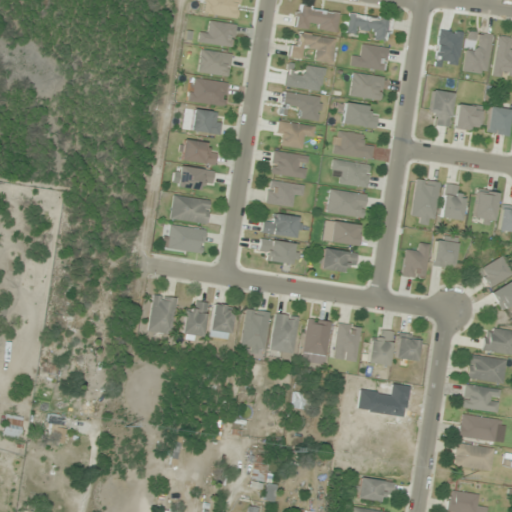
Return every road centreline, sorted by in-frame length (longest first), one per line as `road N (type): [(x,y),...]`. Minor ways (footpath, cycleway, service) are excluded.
road 1 (residential): [(144,266),(450,311)]
road 2 (residential): [(379,301),(422,0)]
road 3 (residential): [(266,0),(223,278)]
road 4 (residential): [(450,311),(420,511)]
